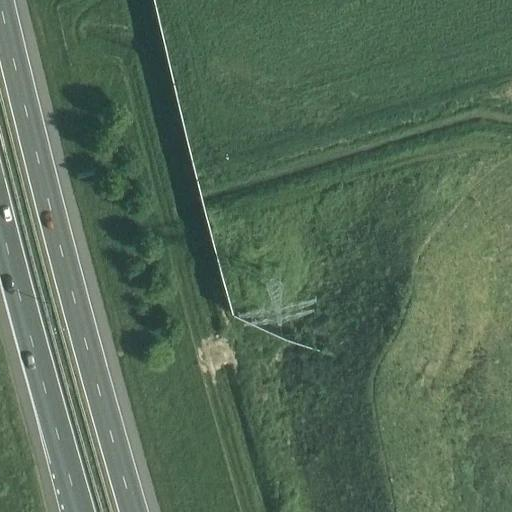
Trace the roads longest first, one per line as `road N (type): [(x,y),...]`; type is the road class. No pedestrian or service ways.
road 1 (motorway): [(133,511),(0,0)]
road 2 (motorway): [(0,217),(79,511)]
